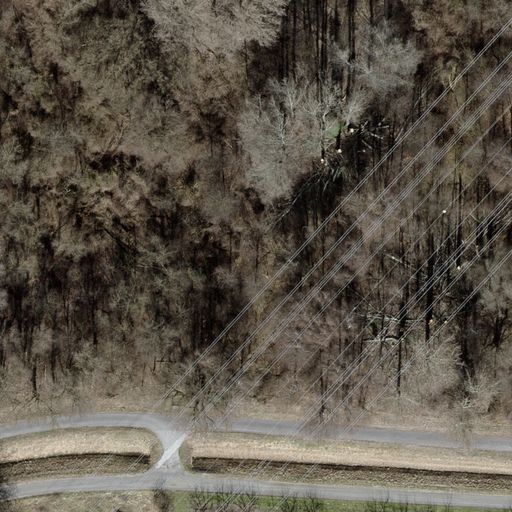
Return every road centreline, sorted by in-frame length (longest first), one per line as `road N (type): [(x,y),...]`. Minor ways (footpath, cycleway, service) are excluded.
road 1 (track): [(0,432),(96,418),(171,419),(511,444)]
road 2 (track): [(511,503),(168,481),(0,494)]
